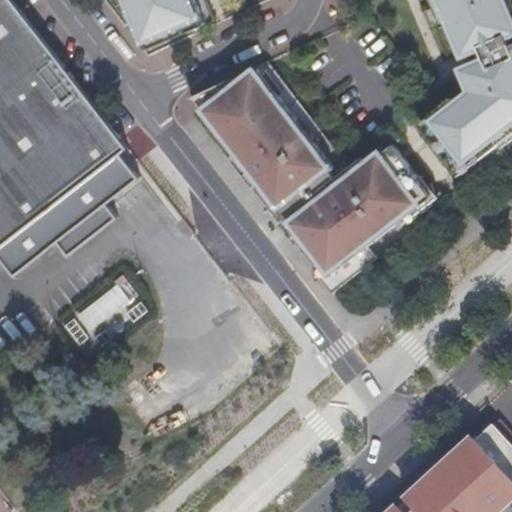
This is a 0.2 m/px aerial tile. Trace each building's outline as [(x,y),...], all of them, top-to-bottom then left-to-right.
[(14,0),(0,0),(0,248),(129,147),(14,0)] [(112,0),(119,9),(125,6),(145,53),(216,23),(206,0),(112,0)] [(500,144),(502,148),(511,140),(511,37),(511,34),(511,33),(511,11),(507,0),(440,0),(435,2),(445,26),(450,24),(463,53),(468,51),(473,65),(463,70),(470,86),(473,92),(460,103),(456,97),(434,113),(441,122),(429,132),(452,162),(464,152),(474,164),(500,144)] [(269,61),(192,97),(227,143),(235,154),(228,159),(252,189),(263,180),(267,186),(262,189),(305,245),(320,263),(320,264),(326,259),(336,273),(371,246),(403,220),(434,196),(420,178),(388,136),(350,166),(269,61)] [(470,86),(456,97),(460,103),(473,92),(470,86)] [(441,122),(434,113),(422,123),(429,132),(441,122)] [(464,152),(452,162),(461,174),(474,164),(464,152)] [(434,196),(403,220),(406,224),(441,197),(424,175),(420,178),(434,196)] [(320,264),(320,263),(313,268),(332,293),(379,257),(371,246),(336,273),(326,259),(320,264)] [(126,278),(63,322),(88,356),(150,311),(126,278)] [(261,359),(247,366),(256,385),(270,378),(261,359)] [(328,374),(324,367),(317,371),(321,377),(328,374)] [(499,511),(511,501),(511,444),(495,425),(409,503),(417,511),(404,511),(402,509),(398,511),(499,511)] [(59,511),(109,511),(109,502),(59,504),(59,511)]
